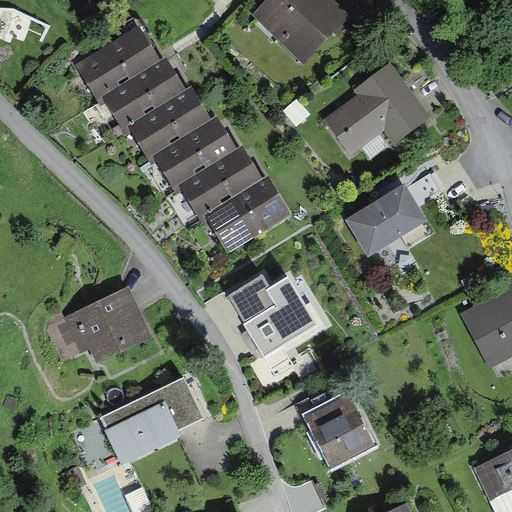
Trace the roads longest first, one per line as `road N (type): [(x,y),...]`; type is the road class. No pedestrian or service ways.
road 1 (residential): [(0,102),(152,248),(239,367),(289,511)]
road 2 (residential): [(511,196),(486,126),(446,58),(396,0)]
